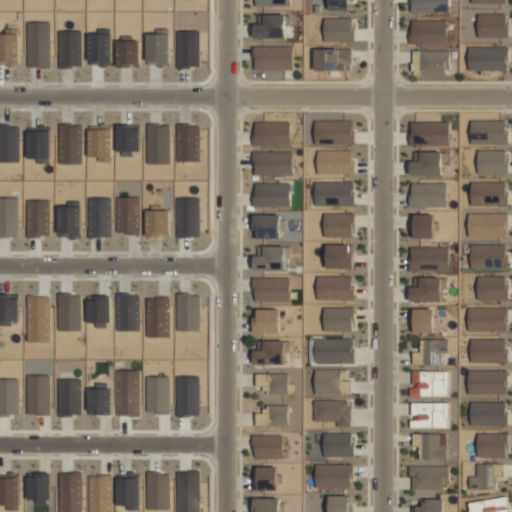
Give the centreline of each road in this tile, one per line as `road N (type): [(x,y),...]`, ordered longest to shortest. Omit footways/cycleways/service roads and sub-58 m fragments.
road 1 (residential): [(389,511),(385,0)]
road 2 (residential): [(511,96),(0,94)]
road 3 (residential): [(232,0),(230,511)]
road 4 (residential): [(232,270),(0,268)]
road 5 (residential): [(0,449),(231,449)]
